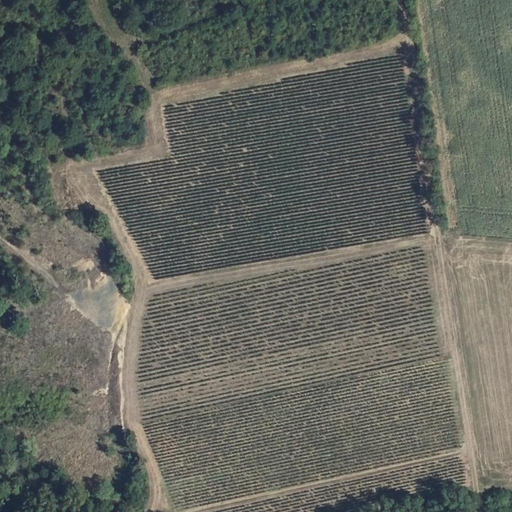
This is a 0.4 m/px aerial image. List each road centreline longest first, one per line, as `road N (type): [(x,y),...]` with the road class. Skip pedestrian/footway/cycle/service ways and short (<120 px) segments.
road 1 (track): [(479,511),(404,0)]
road 2 (track): [(188,511),(471,451)]
road 3 (track): [(151,511),(157,479),(133,422),(130,385),(145,284)]
road 4 (track): [(0,235),(90,308),(136,309)]
